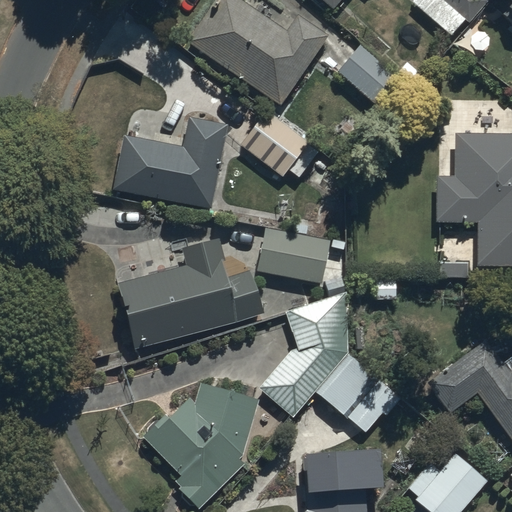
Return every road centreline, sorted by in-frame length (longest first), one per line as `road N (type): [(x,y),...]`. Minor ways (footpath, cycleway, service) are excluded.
road 1 (residential): [(0,378),(18,444),(61,511)]
road 2 (residential): [(62,0),(0,112)]
